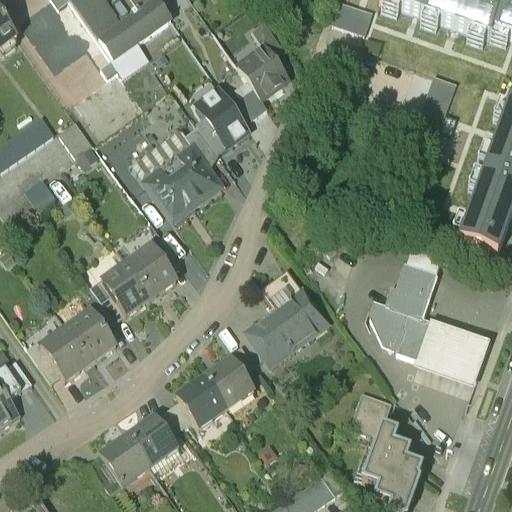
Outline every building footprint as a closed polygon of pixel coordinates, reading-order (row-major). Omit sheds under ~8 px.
[(8,0),(0,6),(0,25),(16,47),(67,115),(74,110),(111,157),(152,126),(119,81),(110,88),(100,75),(86,56),(56,78),(19,28),(50,6),(45,0),(8,0)] [(45,0),(50,6),(19,28),(56,78),(86,56),(100,75),(135,50),(121,32),(97,0),(45,0)] [(150,12),(121,32),(135,50),(170,26),(152,0),(135,0),(140,6),(142,5),(150,12)] [(502,8),(478,0),(381,0),(379,7),(489,46),(492,37),(502,8)] [(511,4),(504,2),(502,8),(492,37),(511,44),(511,4)] [(371,19),(338,8),(330,30),(364,42),(371,19)] [(0,58),(16,47),(0,25),(0,58)] [(283,58),(263,28),(250,38),(262,55),(262,54),(271,67),(283,58)] [(262,55),(236,73),(246,88),(260,107),(286,87),(271,67),(262,54),(262,55)] [(432,82),(408,148),(431,157),(455,90),(432,82)] [(229,111),(244,131),(266,115),(260,107),(246,88),(234,97),(239,104),(229,111)] [(196,113),(226,154),(249,138),(244,131),(229,111),(219,96),(196,113)] [(511,111),(509,110),(484,179),(511,189),(511,111)] [(0,150),(0,179),(54,142),(40,122),(0,150)] [(79,170),(96,160),(74,125),(57,136),(79,170)] [(202,142),(197,135),(183,145),(190,155),(192,154),(204,171),(216,162),(202,142)] [(211,135),(202,142),(216,162),(226,155),(211,135)] [(204,171),(192,154),(190,155),(163,175),(166,179),(144,194),(167,225),(188,209),(192,215),(221,194),(204,171)] [(511,218),(511,189),(484,179),(459,249),(496,262),(511,218)] [(41,188),(0,216),(0,224),(9,237),(53,206),(41,188)] [(179,270),(160,245),(151,252),(169,277),(179,270)] [(151,252),(125,271),(148,304),(159,296),(161,298),(176,287),(169,277),(151,252)] [(411,255),(390,316),(420,327),(442,267),(411,255)] [(125,271),(100,289),(110,303),(124,322),(126,324),(127,323),(127,322),(140,312),(139,311),(148,304),(125,271)] [(286,277),(259,297),(274,318),(245,340),(269,373),(326,332),(286,277)] [(124,322),(110,303),(100,311),(113,330),(124,322)] [(113,330),(100,311),(90,318),(91,319),(104,337),(113,330)] [(390,316),(376,311),(370,329),(381,353),(402,362),(402,364),(419,370),(433,332),(420,327),(390,316)] [(91,319),(86,322),(86,323),(65,337),(88,370),(100,362),(101,363),(115,353),(104,337),(91,319)] [(471,395),(487,350),(458,339),(429,329),(413,375),(443,386),(471,395)] [(88,370),(65,337),(53,346),(56,350),(44,358),(41,354),(40,355),(60,385),(64,389),(79,378),(78,377),(88,370)] [(60,385),(40,355),(37,350),(26,357),(50,392),(60,385)] [(253,372),(240,354),(228,362),(230,365),(242,381),(253,372)] [(230,365),(203,385),(225,416),(253,396),(242,381),(230,365)] [(16,370),(0,380),(0,395),(6,404),(29,389),(16,370)] [(203,385),(176,405),(179,410),(193,428),(198,436),(225,416),(203,385)] [(0,395),(0,436),(19,424),(6,404),(0,395)] [(390,410),(361,400),(349,434),(376,443),(379,434),(381,434),(390,410)] [(193,428),(179,410),(167,418),(180,437),(193,428)] [(167,418),(156,426),(169,445),(180,437),(167,418)] [(155,425),(127,445),(149,476),(177,456),(169,445),(156,426),(155,425)] [(381,434),(379,434),(376,443),(360,487),(377,493),(373,504),(389,510),(387,511),(408,511),(417,488),(416,484),(420,472),(404,467),(408,456),(392,451),(396,440),(381,434)] [(149,476),(127,445),(101,463),(102,465),(123,494),(149,476)] [(123,494),(102,465),(89,474),(110,503),(123,494)] [(343,495),(329,476),(319,483),(333,502),(343,495)] [(319,483),(277,511),(318,511),(333,502),(319,483)]
